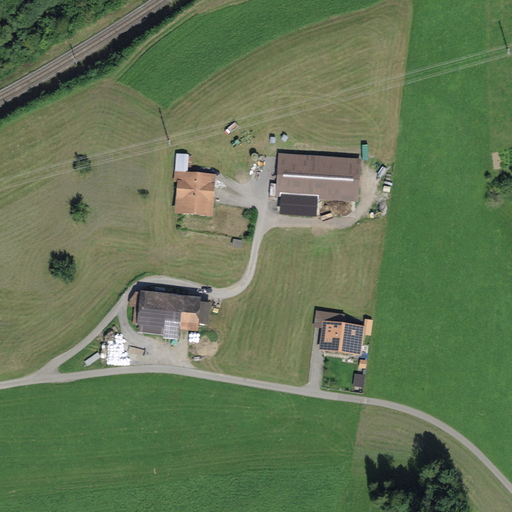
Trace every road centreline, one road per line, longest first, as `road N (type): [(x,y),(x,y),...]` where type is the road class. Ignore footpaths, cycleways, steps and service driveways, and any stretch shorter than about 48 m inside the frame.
road 1 (unclassified): [(511,488),(469,442),(408,408),(172,368),(0,384)]
road 2 (track): [(264,205),(252,272),(240,289),(216,295),(177,281),(143,282),(48,378)]
